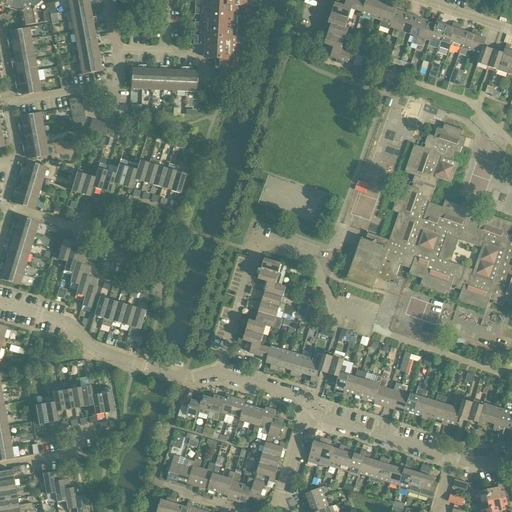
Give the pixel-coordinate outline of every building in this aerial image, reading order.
[(0,0),(0,5),(10,9),(13,0),(0,0)] [(26,7),(24,0),(13,0),(10,9),(19,12),(26,7)] [(39,0),(24,0),(26,7),(34,10),(42,3),(39,0)] [(91,0),(67,0),(69,9),(67,9),(67,11),(89,7),(88,2),(92,1),(91,0)] [(245,8),(245,5),(245,0),(195,0),(195,15),(202,15),(202,23),(195,22),(194,28),(202,28),(201,36),(194,35),(194,44),(205,45),(205,48),(206,49),(207,50),(209,50),(209,54),(207,54),(207,58),(215,59),(214,75),(242,76),(243,46),(236,46),(236,38),(244,38),(245,17),(237,16),(238,8),(245,8)] [(346,28),(352,9),(345,6),(340,5),(342,0),(340,0),(329,0),(328,4),(332,5),(333,3),(338,4),(334,14),(332,13),(329,22),(325,21),(323,28),(327,30),(329,24),(334,25),(345,29),(346,28)] [(362,12),(365,2),(358,0),(346,0),(345,6),(352,9),(362,12)] [(371,18),(377,0),(372,0),(371,2),(366,0),(365,2),(362,12),(361,14),(371,18)] [(381,21),(386,7),(381,6),(383,0),(377,0),(371,18),(381,21)] [(391,24),(396,10),(398,4),(393,2),(391,9),(386,7),(381,21),(380,26),(389,29),(390,28),(391,24)] [(36,24),(34,10),(26,7),(19,12),(22,26),(36,24)] [(89,7),(67,11),(67,13),(70,12),(71,21),(95,17),(94,12),(90,13),(89,7)] [(397,38),(406,13),(396,10),(391,24),(390,28),(394,29),(391,36),(397,38)] [(410,34),(416,17),(406,13),(397,38),(403,40),(406,33),(410,34)] [(95,17),(71,21),(73,30),(70,30),(71,32),(93,28),(92,23),(96,22),(95,17)] [(417,45),(426,20),(416,17),(410,34),(414,36),(411,43),(417,45)] [(441,41),(446,28),(440,26),(443,19),(438,17),(436,24),(431,38),(441,41)] [(431,38),(436,24),(426,20),(417,45),(423,47),(426,40),(430,41),(431,38)] [(449,50),(451,45),(458,24),(453,23),(451,30),(446,28),(441,41),(439,47),(449,50)] [(461,48),(465,35),(460,33),(462,26),(458,24),(451,45),(461,48)] [(348,29),(346,28),(345,29),(334,25),(330,35),(328,34),(325,44),(320,42),(319,47),(326,49),(327,45),(334,47),(342,50),(348,29)] [(31,28),(9,32),(10,38),(6,38),(7,43),(31,39),(29,30),(32,30),(31,28)] [(93,28),(71,32),(71,34),(74,34),(75,42),(99,38),(98,33),(94,34),(93,28)] [(469,57),(471,52),(478,31),(473,30),(471,36),(465,35),(461,48),(459,54),(469,57)] [(480,55),(483,47),(485,41),(480,40),(482,33),(478,31),(471,52),(480,55)] [(99,38),(75,42),(77,51),(74,52),(75,53),(97,50),(96,44),(100,43),(99,38)] [(31,39),(7,43),(8,48),(12,48),(13,53),(35,49),(35,48),(33,48),(31,39)] [(497,70),(497,71),(507,74),(509,68),(511,59),(511,54),(508,53),(511,46),(506,44),(502,56),(497,70)] [(356,55),(342,50),(334,47),(330,57),(337,59),(336,63),(343,65),(344,62),(353,65),(356,55)] [(494,50),(483,47),(480,55),(477,63),(488,67),(493,69),(497,70),(502,56),(498,54),(493,53),(494,50)] [(35,49),(13,53),(14,59),(10,59),(11,65),(35,60),(33,52),(36,51),(35,49)] [(97,50),(75,53),(75,55),(78,55),(79,64),(103,60),(102,55),(98,55),(97,50)] [(373,60),(365,58),(361,68),(361,67),(358,76),(367,79),(373,60)] [(35,60),(11,65),(12,70),(16,69),(17,74),(39,70),(39,69),(36,69),(35,60)] [(103,60),(79,64),(81,73),(78,73),(79,75),(101,71),(100,65),(104,65),(103,60)] [(141,90),(142,66),(137,65),(137,69),(131,69),(130,92),(132,92),(132,89),(141,90)] [(148,66),(142,66),(141,90),(150,90),(150,92),(152,93),(153,70),(147,70),(148,66)] [(163,91),(164,67),(159,66),(159,70),(153,70),(152,93),(154,93),(154,90),(163,91)] [(169,67),(164,67),(163,91),(172,91),(172,93),(174,93),(175,71),(169,71),(169,67)] [(185,68),(180,67),(180,71),(175,71),(174,93),(176,94),(176,91),(185,91),(185,68)] [(191,68),(185,68),(185,91),(194,92),(194,94),(195,94),(197,72),(190,72),(191,68)] [(439,72),(432,69),(429,76),(437,78),(439,72)] [(39,70),(17,74),(18,80),(14,81),(15,86),(39,81),(37,73),(39,73),(39,70)] [(463,74),(456,72),(452,84),(459,86),(463,74)] [(39,81),(15,86),(16,91),(20,90),(21,96),(43,92),(43,90),(40,91),(39,81)] [(485,93),(492,95),(494,88),(488,86),(485,93)] [(68,100),(69,106),(82,103),(81,97),(68,100)] [(70,111),(83,109),(82,103),(69,106),(70,108),(70,111)] [(84,115),(83,109),(70,111),(72,118),(84,115)] [(43,112),(20,116),(21,122),(17,123),(18,128),(42,124),(40,115),(43,114),(43,112)] [(85,122),(84,115),(72,118),(73,124),(85,122)] [(94,133),(98,121),(92,119),(88,132),(94,133)] [(100,135),(104,123),(98,121),(94,133),(100,135)] [(106,137),(109,124),(104,123),(100,135),(106,137)] [(42,124),(18,128),(19,134),(23,133),(24,139),(47,135),(47,134),(44,135),(42,124)] [(112,139),(115,130),(116,126),(109,124),(106,137),(112,139)] [(511,232),(509,232),(511,223),(511,222),(484,213),(481,223),(470,219),(473,210),(446,200),(443,208),(430,204),(438,179),(451,183),(458,163),(453,161),(456,152),(461,154),(463,147),(464,147),(467,138),(462,136),(464,130),(445,124),(443,129),(437,127),(434,136),(428,134),(424,148),(415,145),(406,168),(405,172),(415,176),(411,187),(402,184),(392,211),(400,214),(391,241),(368,233),(365,239),(361,238),(358,248),(351,246),(344,266),(351,268),(347,279),(373,288),(377,277),(398,285),(401,277),(396,276),(400,265),(411,269),(409,274),(422,279),(420,286),(448,296),(451,287),(462,290),(458,301),(486,310),(487,307),(489,302),(503,306),(505,301),(511,303),(511,232)] [(47,135),(24,139),(25,144),(21,144),(22,149),(46,145),(44,136),(47,136),(47,135)] [(184,143),(175,140),(173,147),(182,149),(184,143)] [(46,145),(22,149),(23,155),(27,154),(28,160),(50,155),(50,154),(48,154),(46,145)] [(122,186),(127,168),(129,162),(120,159),(118,165),(115,174),(116,175),(113,184),(122,186)] [(152,185),(157,166),(159,162),(150,159),(148,164),(143,182),(152,185)] [(143,182),(148,164),(139,161),(138,165),(136,170),(137,171),(134,180),(143,182)] [(49,169),(27,162),(25,168),(21,167),(20,172),(43,179),(46,170),(48,171),(49,169)] [(137,171),(136,170),(138,165),(129,162),(127,168),(122,186),(131,189),(134,180),(137,171)] [(101,190),(106,172),(108,166),(98,163),(94,178),(95,179),(92,188),(101,190)] [(161,188),(170,190),(177,166),(168,163),(167,169),(161,188)] [(161,188),(167,169),(157,166),(152,185),(161,188)] [(187,169),(177,166),(170,190),(179,193),(183,182),(187,183),(191,170),(187,169)] [(43,179),(20,172),(18,176),(22,178),(21,183),(43,190),(43,188),(41,187),(43,179)] [(116,175),(115,174),(106,172),(101,190),(110,193),(113,184),(116,175)] [(80,194),(85,176),(76,173),(70,191),(80,194)] [(95,179),(94,178),(85,176),(80,194),(90,197),(92,188),(95,179)] [(43,190),(21,183),(19,188),(15,187),(14,192),(37,199),(40,191),(42,192),(43,190)] [(37,199),(14,192),(12,197),(16,198),(14,204),(36,211),(37,209),(34,208),(37,199)] [(40,223),(19,217),(17,222),(13,221),(12,226),(35,233),(38,225),(40,225),(40,223)] [(32,244),(35,233),(12,226),(10,231),(14,232),(13,238),(32,244)] [(66,262),(72,242),(70,242),(72,233),(66,231),(57,259),(66,262)] [(51,245),(52,236),(40,235),(39,243),(51,245)] [(29,254),(32,244),(13,238),(11,243),(7,242),(6,247),(29,254)] [(72,274),(78,254),(76,253),(78,244),(72,242),(66,262),(63,271),(72,274)] [(26,264),(29,254),(6,247),(4,252),(8,253),(6,258),(26,264)] [(78,285),(84,266),(81,265),(84,256),(78,254),(72,274),(70,279),(69,283),(78,285)] [(0,267),(23,275),(26,264),(6,258),(5,264),(1,263),(0,266),(0,267)] [(258,279),(268,282),(275,284),(282,264),(267,259),(264,269),(262,269),(258,279)] [(84,297),(90,277),(88,276),(90,267),(84,266),(78,285),(75,294),(84,297)] [(23,275),(0,267),(0,273),(2,274),(0,279),(22,286),(22,284),(20,283),(23,275)] [(63,271),(62,277),(70,279),(72,274),(63,271)] [(96,279),(90,277),(84,297),(81,306),(91,309),(97,289),(94,288),(96,279)] [(286,287),(275,284),(268,282),(265,292),(282,298),(286,287)] [(66,293),(58,290),(56,299),(63,301),(66,293)] [(281,303),(282,298),(265,292),(261,302),(284,309),(285,305),(281,303)] [(102,319),(108,300),(99,297),(93,316),(102,319)] [(111,321),(117,303),(108,300),(102,319),(101,325),(110,327),(111,321)] [(283,313),(284,309),(261,302),(258,313),(276,318),(278,311),(283,313)] [(307,305),(301,302),(298,313),(304,315),(307,305)] [(121,324),(126,305),(117,303),(111,321),(121,324)] [(129,327),(135,308),(126,305),(121,324),(129,327)] [(145,311),(135,308),(129,327),(130,327),(127,335),(137,338),(145,311)] [(273,328),(276,318),(258,313),(255,322),(266,325),(273,328)] [(276,318),(273,328),(279,329),(282,320),(276,318)] [(260,346),(266,325),(255,322),(252,321),(249,331),(247,330),(244,340),(239,338),(237,343),(245,345),(246,341),(253,343),(260,346)] [(9,328),(0,325),(0,337),(3,338),(6,329),(8,330),(9,328)] [(317,338),(320,327),(312,325),(309,335),(317,338)] [(329,331),(321,328),(319,334),(328,336),(329,331)] [(362,337),(362,338),(360,344),(366,346),(369,339),(362,337)] [(458,337),(456,344),(464,346),(466,340),(458,337)] [(267,359),(270,349),(260,346),(253,343),(250,353),(267,359)] [(275,370),(281,350),(271,346),(270,349),(267,359),(267,360),(272,362),(270,369),(275,370)] [(287,367),(291,353),(281,350),(275,370),(280,372),(282,365),(287,367)] [(295,377),(301,356),(291,353),(287,367),(292,368),(290,375),(295,377)] [(323,354),(321,362),(319,369),(323,370),(322,373),(328,374),(338,377),(342,366),(343,360),(333,357),(323,354)] [(307,373),(311,359),(301,356),(295,377),(299,378),(301,371),(307,373)] [(311,359),(307,373),(312,374),(310,381),(315,383),(319,369),(321,362),(311,359)] [(343,360),(342,366),(346,367),(343,375),(349,377),(353,363),(343,360)] [(345,392),(349,377),(343,375),(346,367),(342,366),(338,377),(335,389),(345,392)] [(355,395),(362,372),(357,370),(355,379),(349,377),(345,392),(355,395)] [(365,398),(369,383),(364,381),(366,373),(362,372),(355,395),(365,398)] [(473,382),(475,375),(468,373),(466,380),(473,382)] [(382,379),(382,378),(377,376),(374,385),(369,383),(365,398),(375,401),(382,379)] [(384,407),(389,389),(385,388),(388,380),(382,379),(375,401),(374,404),(384,407)] [(394,410),(402,385),(396,383),(393,390),(389,389),(384,407),(394,410)] [(405,410),(409,395),(405,394),(408,387),(402,385),(394,410),(404,413),(405,410)] [(90,386),(80,388),(83,407),(92,405),(91,396),(92,395),(91,391),(90,386)] [(109,387),(100,389),(100,394),(104,413),(114,411),(109,387)] [(83,407),(80,388),(71,389),(74,408),(83,407)] [(74,408),(71,389),(61,391),(65,410),(74,408)] [(104,413),(100,394),(100,389),(91,391),(92,395),(91,396),(92,405),(94,415),(104,413)] [(415,413),(422,390),(417,389),(415,397),(409,395),(405,410),(415,413)] [(425,416),(429,401),(424,400),(427,391),(422,390),(415,413),(425,416)] [(65,410),(61,391),(51,393),(52,396),(53,402),(54,402),(56,412),(65,410)] [(211,410),(215,395),(215,394),(211,393),(208,400),(203,398),(199,412),(209,415),(211,410)] [(218,420),(225,398),(215,395),(211,410),(216,411),(213,420),(218,421),(218,420)] [(231,416),(236,398),(226,395),(225,398),(218,420),(224,422),(226,415),(231,416)] [(435,419),(442,396),(437,395),(435,403),(429,401),(425,416),(435,419)] [(58,421),(56,412),(54,402),(53,402),(52,396),(44,398),(45,404),(48,423),(58,421)] [(445,422),(450,408),(444,406),(447,397),(442,396),(435,419),(445,422)] [(199,412),(203,398),(198,397),(196,403),(191,402),(183,400),(181,407),(189,409),(187,416),(197,419),(199,412)] [(238,427),(245,404),(246,401),(236,398),(231,416),(235,417),(232,425),(238,427)] [(470,402),(463,400),(462,402),(458,414),(462,416),(462,418),(465,419),(478,423),(483,406),(470,402)] [(455,409),(450,408),(445,422),(455,425),(458,414),(462,402),(458,401),(455,409)] [(48,423),(45,404),(35,406),(38,425),(48,423)] [(251,422),(255,407),(245,404),(238,427),(238,428),(243,429),(245,421),(248,421),(251,422)] [(490,421),(494,407),(484,404),(483,406),(478,423),(477,425),(482,426),(484,419),(490,421)] [(261,425),(265,410),(255,407),(251,422),(256,424),(253,432),(258,434),(261,425)] [(268,436),(274,417),(276,411),(266,407),(265,410),(261,425),(265,426),(262,434),(268,436)] [(497,431),(504,410),(494,407),(490,421),(495,422),(493,429),(497,431)] [(510,427),(511,418),(511,412),(504,410),(497,431),(502,432),(505,425),(510,427)] [(284,420),(274,417),(268,436),(266,443),(272,444),(274,437),(279,438),(284,420)] [(0,438),(9,437),(7,426),(0,427),(0,438)] [(203,434),(213,437),(215,429),(206,426),(203,434)] [(0,449),(11,448),(9,437),(0,438),(0,449)] [(318,464),(326,439),(322,438),(319,445),(313,443),(308,461),(318,464)] [(329,466),(333,450),(333,449),(328,448),(330,440),(326,439),(318,464),(328,467),(329,466)] [(266,443),(262,441),(261,445),(265,446),(263,453),(281,458),(284,448),(279,447),(272,444),(266,443)] [(338,469),(345,446),(341,445),(339,452),(333,450),(329,466),(338,469)] [(348,472),(353,456),(348,455),(350,448),(345,446),(338,469),(348,472)] [(13,457),(11,448),(0,449),(0,461),(15,458),(15,456),(13,457)] [(360,472),(366,453),(366,451),(361,449),(359,457),(353,455),(353,456),(348,472),(348,473),(358,477),(359,473),(360,472)] [(278,468),(281,458),(263,453),(262,459),(257,457),(256,461),(278,468)] [(369,476),(373,462),(368,461),(370,454),(366,453),(360,472),(359,473),(369,476)] [(177,484),(182,466),(178,464),(180,457),(175,455),(167,481),(177,484)] [(379,479),(386,458),(381,457),(379,464),(373,462),(369,476),(379,479)] [(198,487),(203,468),(199,467),(202,460),(196,458),(195,461),(191,472),(188,484),(198,487)] [(389,482),(393,469),(388,467),(390,460),(386,458),(379,479),(389,482)] [(191,472),(195,461),(189,460),(187,467),(182,466),(177,484),(187,487),(188,484),(191,472)] [(408,492),(414,474),(408,472),(412,461),(407,460),(406,465),(403,472),(400,485),(399,485),(398,488),(408,492)] [(278,468),(256,461),(254,465),(259,467),(257,473),(263,475),(270,477),(275,479),(278,468)] [(213,472),(215,467),(216,464),(210,462),(208,470),(203,468),(198,487),(208,490),(213,472)] [(403,472),(406,465),(401,463),(399,470),(393,469),(389,482),(399,485),(400,485),(403,472)] [(55,493),(51,473),(48,473),(47,464),(41,465),(46,495),(54,493),(55,493)] [(418,495),(427,466),(422,465),(419,475),(414,474),(408,492),(418,495)] [(0,472),(0,482),(14,480),(13,474),(21,472),(20,466),(11,468),(12,471),(0,472)] [(432,467),(427,466),(418,495),(429,498),(427,504),(432,505),(438,483),(433,482),(434,480),(429,478),(432,467)] [(218,493),(222,478),(217,476),(219,468),(215,467),(213,472),(208,490),(218,493)] [(228,496),(235,474),(235,473),(230,471),(228,480),(222,478),(218,493),(228,496)] [(65,501),(62,480),(59,481),(57,472),(51,473),(55,493),(54,493),(56,503),(65,501)] [(261,482),(263,475),(257,473),(255,480),(249,498),(259,501),(265,484),(261,482)] [(237,502),(243,484),(239,483),(241,475),(235,474),(228,496),(227,499),(237,502)] [(249,498),(255,480),(249,478),(247,485),(243,484),(237,502),(247,505),(248,504),(249,498)] [(76,509),(72,488),(70,488),(68,479),(62,480),(65,501),(66,510),(75,509),(76,509)] [(455,479),(453,486),(466,490),(469,483),(455,479)] [(15,487),(14,480),(0,482),(0,492),(18,489),(19,492),(24,491),(23,485),(15,487)] [(500,486),(476,492),(477,496),(481,496),(482,503),(506,498),(504,490),(501,491),(500,486)] [(79,487),(72,488),(76,509),(75,509),(76,511),(86,511),(84,496),(80,496),(79,487)] [(310,497),(312,503),(325,497),(321,487),(301,495),(303,500),(310,497)] [(16,493),(19,492),(18,489),(0,492),(0,502),(17,499),(16,493)] [(448,501),(455,504),(462,506),(464,499),(450,495),(448,501)] [(168,511),(173,498),(168,496),(166,503),(160,502),(157,511),(168,511)] [(315,511),(329,507),(325,497),(312,503),(314,508),(307,510),(307,511),(315,511)] [(179,511),(181,508),(176,506),(178,499),(173,498),(168,511),(179,511)] [(506,498),(482,503),(484,510),(480,511),(498,511),(504,511),(505,510),(504,506),(507,506),(506,498)] [(18,506),(17,499),(0,502),(0,511),(21,508),(22,511),(27,510),(26,504),(18,506)] [(396,501),(393,509),(403,511),(405,503),(396,501)] [(190,511),(193,504),(188,503),(186,509),(181,508),(179,511),(190,511)]
